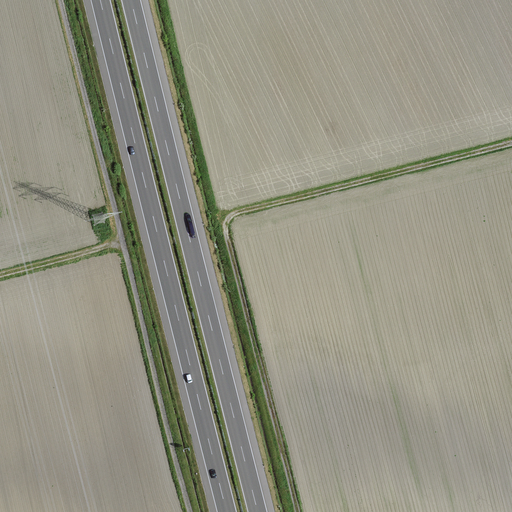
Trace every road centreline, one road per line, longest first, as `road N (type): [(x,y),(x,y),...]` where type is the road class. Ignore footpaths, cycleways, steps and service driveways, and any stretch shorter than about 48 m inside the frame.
road 1 (track): [(511,141),(225,220),(294,511)]
road 2 (unclassified): [(189,511),(61,0)]
road 3 (motorway): [(258,511),(131,0)]
road 4 (motorway): [(100,0),(227,511)]
road 5 (track): [(121,242),(0,273)]
